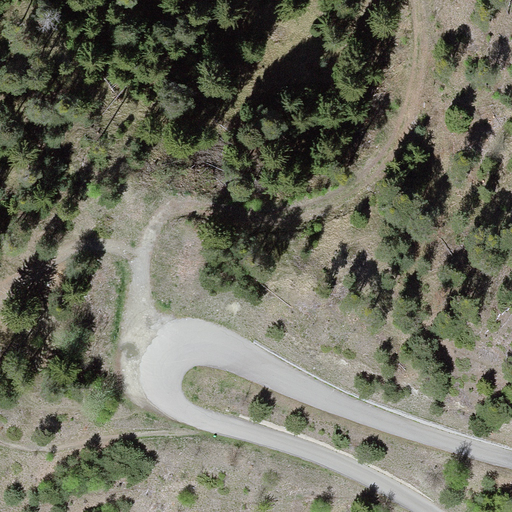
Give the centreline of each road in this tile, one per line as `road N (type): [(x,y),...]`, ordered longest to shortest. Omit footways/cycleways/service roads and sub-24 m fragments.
road 1 (residential): [(433,511),(357,470),(186,413),(158,384),(157,367),(178,343),(217,345),(355,411),(511,461)]
road 2 (track): [(119,242),(142,255),(141,309),(178,343)]
